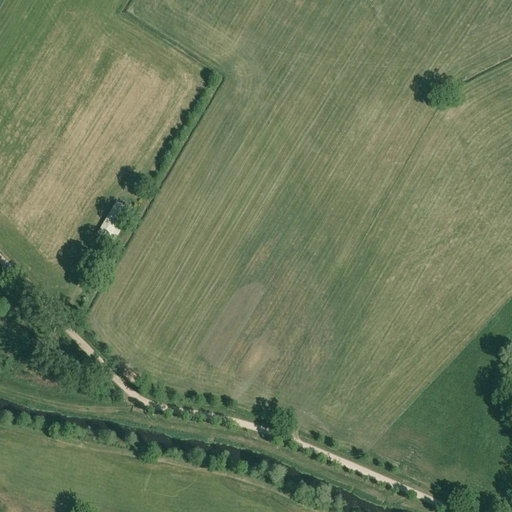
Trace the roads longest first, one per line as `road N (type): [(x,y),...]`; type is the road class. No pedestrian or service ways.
road 1 (track): [(455,511),(251,426),(134,399)]
road 2 (track): [(134,399),(0,258)]
